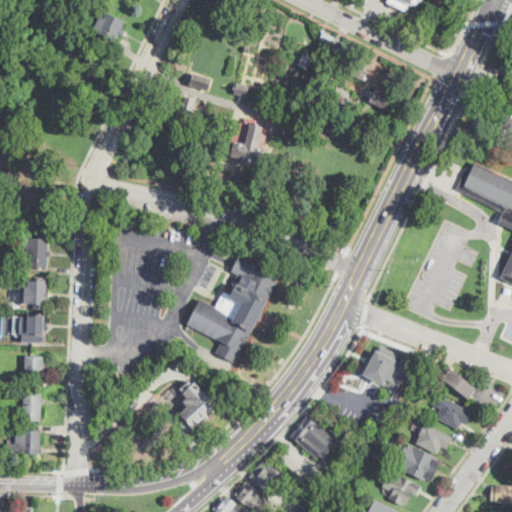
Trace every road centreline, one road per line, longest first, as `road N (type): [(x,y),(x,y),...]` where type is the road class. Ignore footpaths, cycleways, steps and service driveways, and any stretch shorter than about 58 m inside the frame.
road 1 (residential): [(80,483),(91,181),(179,0)]
road 2 (secondary): [(493,5),(316,355),(252,434)]
road 3 (residential): [(91,181),(234,213),(359,271)]
road 4 (residential): [(345,303),(511,369)]
road 5 (residential): [(303,0),(457,74)]
road 6 (residential): [(441,511),(511,409)]
